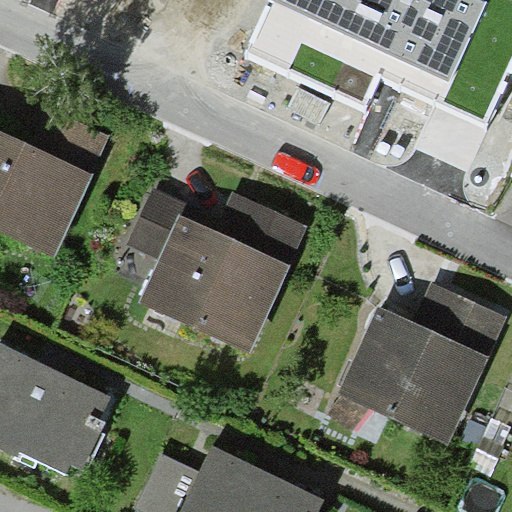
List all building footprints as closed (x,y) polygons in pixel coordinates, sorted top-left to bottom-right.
[(511,0),(273,0),(249,53),(368,106),(381,77),(489,125),(511,72),(511,0)] [(18,147),(0,138),(0,237),(54,263),(103,149),(31,117),(18,147)] [(181,216),(185,206),(155,192),(130,247),(163,262),(143,307),(254,357),(311,229),(233,194),(216,231),(181,216)] [(412,327),(381,313),(342,400),(448,447),(507,315),(432,281),(412,327)] [(0,446),(80,483),(119,398),(0,345),(0,446)] [(331,511),(334,507),(216,453),(204,480),(158,459),(133,511),(331,511)]
